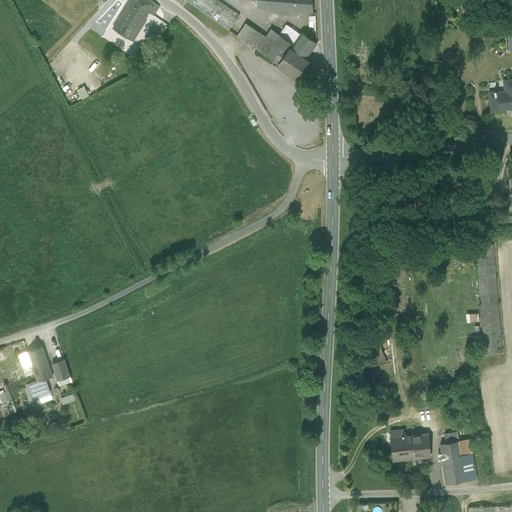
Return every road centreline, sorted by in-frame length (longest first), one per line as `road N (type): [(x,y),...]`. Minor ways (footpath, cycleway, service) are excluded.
road 1 (track): [(0,343),(84,312),(275,215),(303,157)]
road 2 (secondary): [(323,511),(332,160)]
road 3 (unclassified): [(164,0),(208,35),(274,139),(303,157),(332,160)]
road 4 (track): [(511,485),(322,497)]
road 5 (unclassified): [(511,141),(332,160)]
road 6 (secondary): [(332,160),(325,0)]
